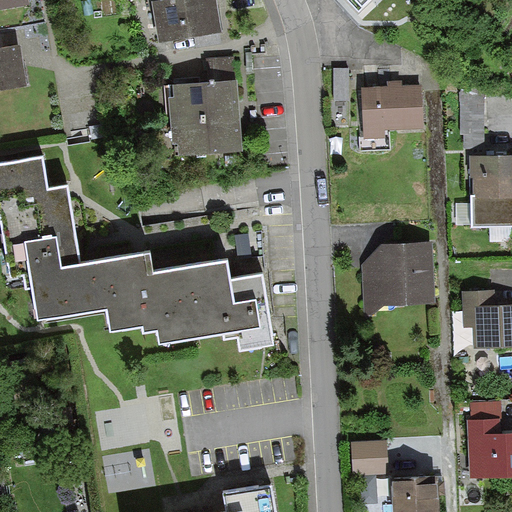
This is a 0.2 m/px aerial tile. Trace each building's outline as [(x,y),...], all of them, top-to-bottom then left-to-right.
[(0,0),(0,12),(24,8),(22,0),(0,0)] [(215,0),(166,0),(153,2),(159,42),(220,32),(215,0)] [(348,0),(359,11),(371,0),(348,0)] [(0,51),(0,88),(20,85),(13,49),(0,51)] [(237,57),(206,59),(207,83),(237,81),(237,57)] [(350,69),(334,69),(334,102),(351,101),(350,69)] [(207,83),(174,85),(175,97),(169,98),(173,144),(179,143),(181,157),(243,151),(240,119),(239,109),(237,81),(207,83)] [(421,85),(363,88),(365,136),(360,136),(360,151),(391,149),(390,128),(422,127),(421,85)] [(464,135),(464,149),(486,149),(486,90),(459,89),(459,135),(464,135)] [(0,211),(3,211),(13,273),(24,271),(27,288),(33,287),(38,319),(107,308),(111,331),(141,326),(143,334),(159,332),(161,344),(223,333),(224,339),(239,337),(241,350),(275,344),(271,316),(263,273),(230,279),(227,262),(154,274),(150,252),(83,263),(69,184),(52,187),(46,154),(0,162),(0,211)] [(511,155),(502,155),(472,156),(474,226),(511,224),(511,155)] [(382,246),(363,263),(364,313),(375,313),(384,305),(437,302),(434,242),(382,246)] [(473,328),(474,348),(511,345),(511,304),(503,305),(496,305),(495,289),(461,291),(463,329),(473,328)] [(378,314),(378,345),(402,345),(402,339),(436,339),(436,314),(378,314)] [(471,402),(472,420),(502,418),(501,401),(471,402)] [(472,420),(468,420),(471,479),(511,476),(511,434),(503,434),(502,418),(472,420)] [(387,442),(352,444),(354,475),(360,474),(376,474),(389,472),(387,442)] [(376,474),(360,474),(362,504),(378,503),(376,474)] [(446,476),(393,478),(394,511),(440,511),(440,497),(446,497),(446,476)] [(276,511),(274,489),(226,495),(227,511),(276,511)]
